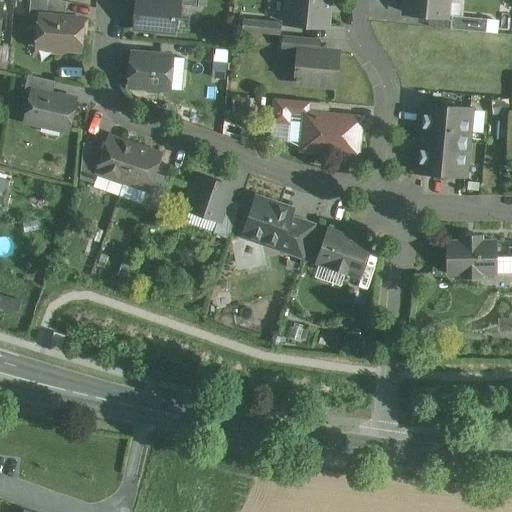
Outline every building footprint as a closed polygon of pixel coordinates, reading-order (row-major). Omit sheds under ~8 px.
[(33,48),(84,53),(87,14),(68,12),(69,0),(31,0),(30,14),(36,15),(33,48)] [(190,0),(200,1),(199,0),(133,0),(131,26),(180,30),(182,0),(190,0)] [(334,28),(337,0),(333,0),(291,0),(289,24),(334,28)] [(451,0),(404,0),(404,12),(451,17),(451,0)] [(246,31),(282,33),(283,18),(247,16),(246,31)] [(339,88),(343,46),(298,42),(294,84),(339,88)] [(127,85),(171,89),(174,52),(131,48),(127,85)] [(25,121),(73,131),(80,100),(55,94),(59,80),(29,73),(25,88),(32,89),(25,121)] [(295,97),(273,95),(271,119),(293,121),(294,111),(304,112),(306,98),(295,97)] [(470,109),(423,105),(417,173),(464,177),(465,166),(467,166),(468,154),(466,154),(468,132),(470,132),(471,121),(469,120),(470,109)] [(301,150),(363,156),(367,113),(305,108),(301,150)] [(97,172),(124,181),(137,140),(110,132),(106,147),(90,142),(79,178),(93,183),(97,172)] [(161,148),(137,140),(124,181),(147,188),(142,204),(157,209),(168,174),(154,169),(161,148)] [(201,170),(188,206),(222,218),(218,230),(228,233),(239,202),(229,198),(234,181),(201,170)] [(10,193),(0,189),(0,205),(5,207),(10,193)] [(243,235),(305,256),(319,216),(295,208),(297,204),(258,191),(243,235)] [(328,230),(317,262),(360,277),(371,245),(328,230)] [(498,254),(499,238),(449,238),(449,273),(498,273),(498,254)] [(511,254),(498,254),(498,273),(511,273),(511,254)]
